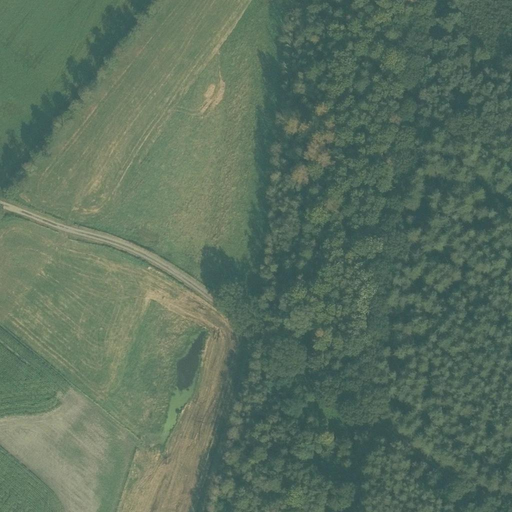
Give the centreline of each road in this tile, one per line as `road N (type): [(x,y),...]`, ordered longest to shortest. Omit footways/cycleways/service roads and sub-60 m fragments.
road 1 (track): [(357,511),(431,0)]
road 2 (track): [(250,325),(368,406),(449,483),(511,503)]
road 3 (track): [(0,203),(88,238),(122,242),(250,325)]
road 4 (track): [(0,182),(144,0)]
road 5 (track): [(192,511),(250,325)]
